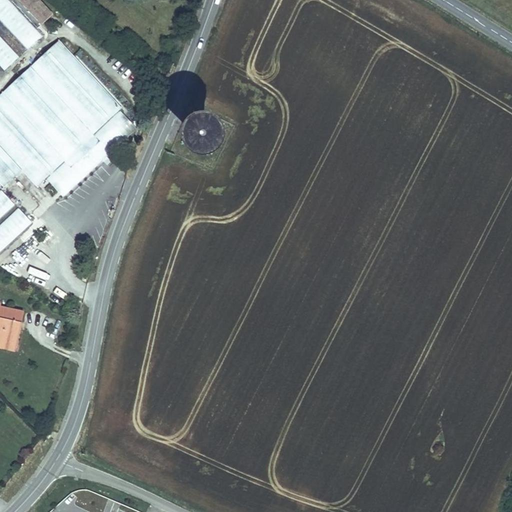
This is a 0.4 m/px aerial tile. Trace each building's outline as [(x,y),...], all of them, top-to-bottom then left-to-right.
[(7,0),(0,0),(0,21),(27,51),(42,37),(7,0)] [(41,25),(17,0),(13,0),(12,1),(38,29),(41,25)] [(38,0),(17,0),(41,25),(52,15),(38,0)] [(0,37),(0,67),(4,72),(19,58),(0,37)] [(119,110),(122,108),(59,40),(0,94),(0,182),(4,188),(22,171),(37,187),(46,178),(119,110)] [(137,129),(119,110),(46,178),(63,197),(137,129)] [(220,127),(216,123),(210,121),(205,121),(199,123),(195,126),(191,131),(190,136),(190,142),(192,147),(196,152),(201,155),(207,156),(212,155),(217,152),(221,148),(224,143),(225,137),(223,132),(220,127)] [(1,190),(0,191),(0,218),(15,205),(1,190)] [(0,252),(32,223),(19,208),(0,225),(0,252)] [(7,261),(15,266),(26,252),(18,246),(7,261)] [(0,341),(1,342),(2,340),(15,343),(19,327),(16,326),(16,321),(22,323),(24,312),(1,307),(1,304),(0,303),(0,341)] [(1,342),(0,344),(0,347),(14,350),(15,343),(2,340),(1,342)]
